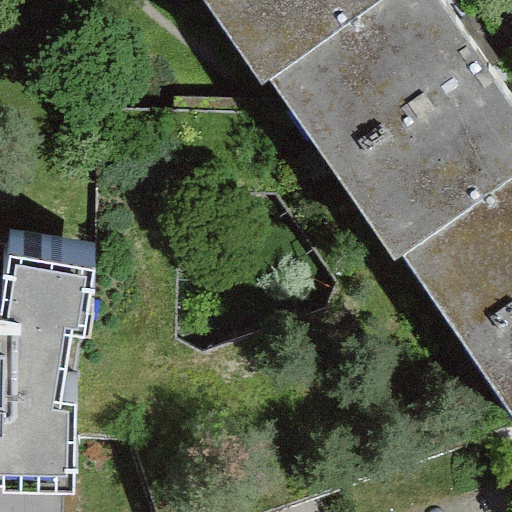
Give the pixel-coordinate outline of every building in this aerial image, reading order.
[(266,60),(354,0),(212,0),(258,66),(266,60)] [(511,88),(451,0),(354,0),(266,60),(291,96),(395,247),(402,243),(511,167),(511,88)] [(79,378),(77,436),(134,439),(158,511),(280,511),(465,449),(511,432),(511,403),(402,243),(395,247),(291,96),(200,95),(181,95),(181,110),(104,111),(100,256),(89,311),(72,308),(62,377),(79,378)] [(511,167),(402,243),(511,403),(511,167)] [(0,434),(23,435),(77,436),(79,378),(62,377),(72,308),(89,311),(100,256),(10,244),(0,284),(0,434)]
